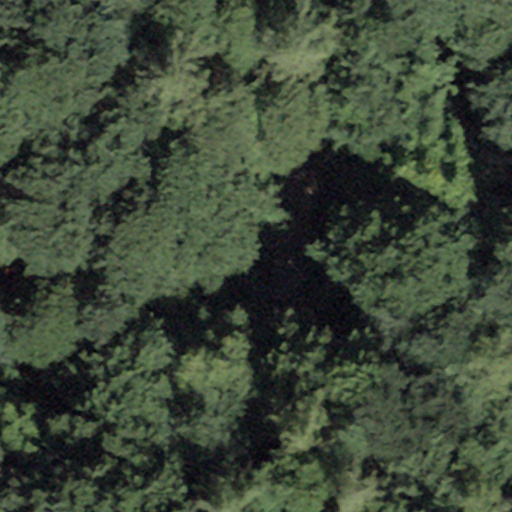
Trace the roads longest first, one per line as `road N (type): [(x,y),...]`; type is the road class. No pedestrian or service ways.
road 1 (track): [(301,0),(290,285),(323,343),(404,377),(448,414),(457,465),(494,511)]
road 2 (track): [(511,172),(460,159),(429,119),(416,0)]
